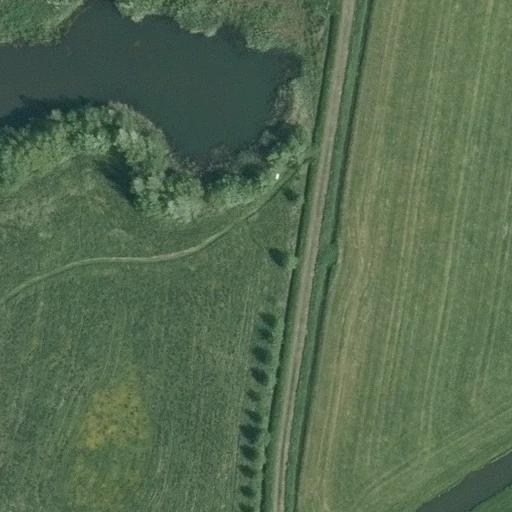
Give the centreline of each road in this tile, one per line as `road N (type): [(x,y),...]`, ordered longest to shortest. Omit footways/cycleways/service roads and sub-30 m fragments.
road 1 (track): [(326,153),(278,511)]
road 2 (track): [(349,0),(326,153)]
